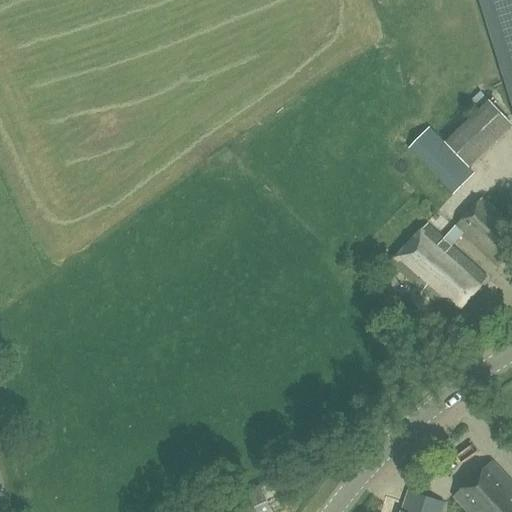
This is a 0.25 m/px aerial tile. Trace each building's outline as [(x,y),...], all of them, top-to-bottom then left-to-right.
[(511,0),(486,0),(511,83),(511,0)] [(511,117),(491,95),(447,137),(471,162),(511,122),(511,117)] [(501,266),(511,253),(511,221),(486,197),(446,238),(454,245),(465,232),(501,266)] [(393,261),(454,316),(489,277),(454,245),(446,238),(428,222),(393,261)] [(454,496),(468,511),(511,511),(511,481),(493,461),(454,496)] [(202,511),(272,511),(261,486),(202,511)] [(442,511),(446,503),(410,490),(402,511),(442,511)]
